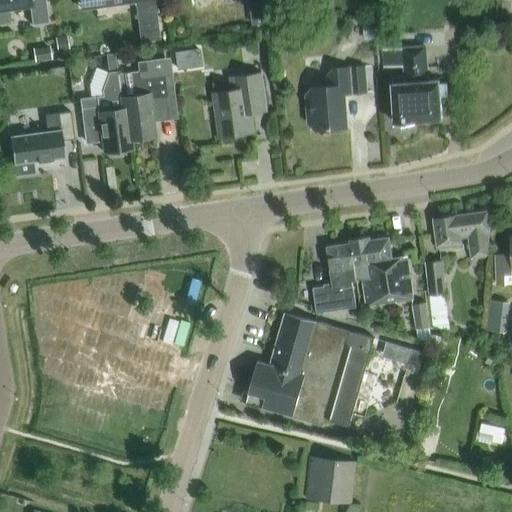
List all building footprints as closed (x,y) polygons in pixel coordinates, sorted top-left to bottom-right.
[(0,0),(0,24),(9,23),(8,12),(30,8),(32,26),(49,24),(45,0),(0,0)] [(76,0),(78,11),(135,3),(141,41),(160,38),(154,0),(76,0)] [(249,0),(253,25),(271,22),(267,0),(249,0)] [(385,39),(383,20),(371,21),(371,26),(366,26),(368,41),(385,39)] [(71,49),(69,36),(58,38),(60,51),(71,49)] [(448,83),(439,84),(439,81),(428,82),(426,48),(383,51),(384,68),(405,67),(405,78),(394,79),(395,85),(392,85),(395,125),(398,125),(402,130),(410,130),(413,124),(416,123),(416,122),(442,120),(440,97),(449,96),(448,83)] [(124,122),(118,75),(115,54),(106,55),(109,74),(102,92),(103,98),(80,101),(85,141),(101,139),(103,154),(132,150),(131,141),(128,122),(124,122)] [(137,72),(118,75),(124,122),(128,122),(131,141),(155,138),(153,122),(178,119),(170,59),(142,62),(136,63),(137,72)] [(307,96),(309,123),(322,135),(328,128),(346,127),(343,93),(366,91),(364,68),(334,70),(328,77),(329,87),(313,89),(307,96)] [(249,115),(266,112),(261,74),(234,78),(236,91),(213,94),(220,139),(252,134),(249,115)] [(61,142),(74,140),(70,113),(45,116),(47,133),(11,138),(14,163),(12,164),(13,168),(15,167),(16,176),(34,173),(33,163),(64,159),(61,142)] [(492,256),(489,235),(486,212),(433,219),(438,248),(460,245),(459,237),(470,236),(473,258),(492,256)] [(511,236),(511,237),(511,254),(495,254),(496,284),(511,283),(511,236)] [(349,241),(350,243),(355,280),(362,279),(366,306),(412,299),(405,256),(391,258),(388,238),(369,240),(369,238),(349,241)] [(349,281),(355,280),(350,243),(327,247),(333,286),(312,289),(315,311),(353,306),(349,281)] [(429,296),(447,294),(443,260),(425,262),(429,296)] [(416,329),(430,327),(427,302),(412,304),(416,329)] [(349,426),(374,337),(286,312),(271,363),(258,359),(246,401),(323,424),(325,415),(330,417),(329,420),(349,426)] [(413,349),(408,364),(419,367),(423,352),(413,349)] [(508,432),(484,427),(482,436),(496,439),(495,445),(504,447),(508,432)] [(350,503),(354,462),(310,458),(305,498),(350,503)]
